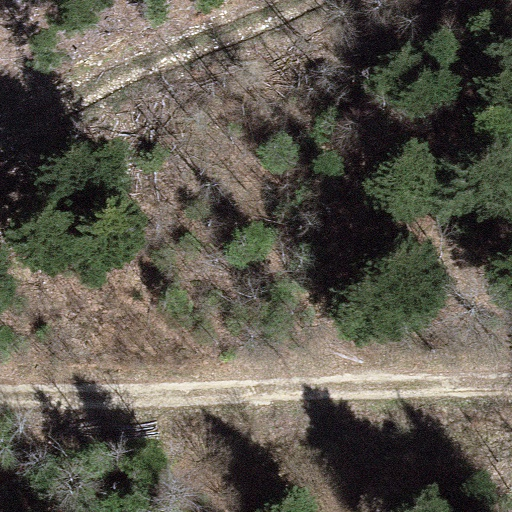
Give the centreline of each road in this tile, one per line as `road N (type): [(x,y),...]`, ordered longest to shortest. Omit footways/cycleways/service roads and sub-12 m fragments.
road 1 (track): [(0,394),(511,397)]
road 2 (track): [(0,132),(258,0)]
